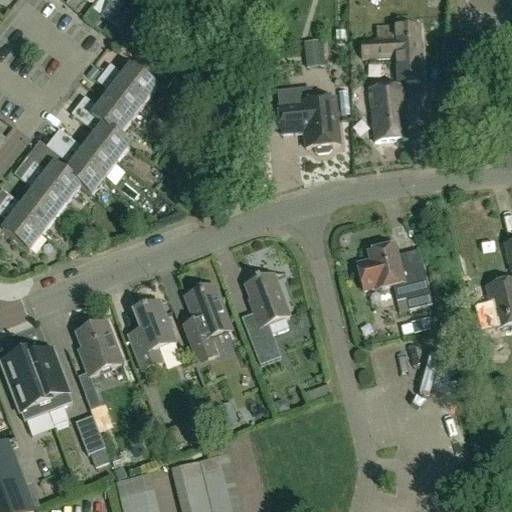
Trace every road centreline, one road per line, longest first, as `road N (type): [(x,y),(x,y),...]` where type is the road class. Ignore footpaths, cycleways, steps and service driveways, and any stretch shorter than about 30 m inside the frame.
road 1 (residential): [(511,174),(304,206),(0,318)]
road 2 (track): [(241,225),(237,193),(259,0)]
road 3 (residential): [(0,156),(75,59)]
